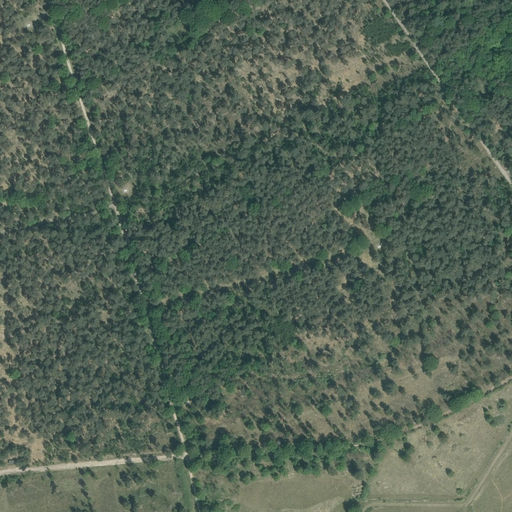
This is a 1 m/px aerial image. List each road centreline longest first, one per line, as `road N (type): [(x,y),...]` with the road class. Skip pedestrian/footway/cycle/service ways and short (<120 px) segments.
road 1 (track): [(187,460),(115,202),(47,0)]
road 2 (track): [(511,376),(367,443),(187,460)]
road 3 (track): [(385,0),(511,182)]
road 4 (track): [(185,454),(0,472)]
